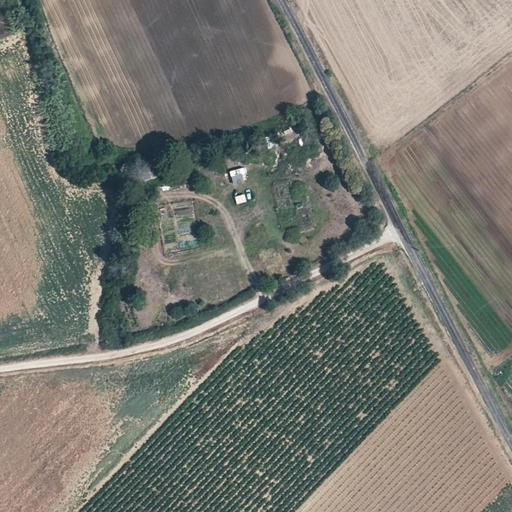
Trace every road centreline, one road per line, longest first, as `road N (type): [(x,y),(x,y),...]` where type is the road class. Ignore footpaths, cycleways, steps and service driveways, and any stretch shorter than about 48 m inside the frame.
road 1 (unclassified): [(0,385),(176,350),(266,317),(408,242)]
road 2 (unclassified): [(283,0),(408,242)]
road 3 (unclassified): [(408,242),(511,438)]
